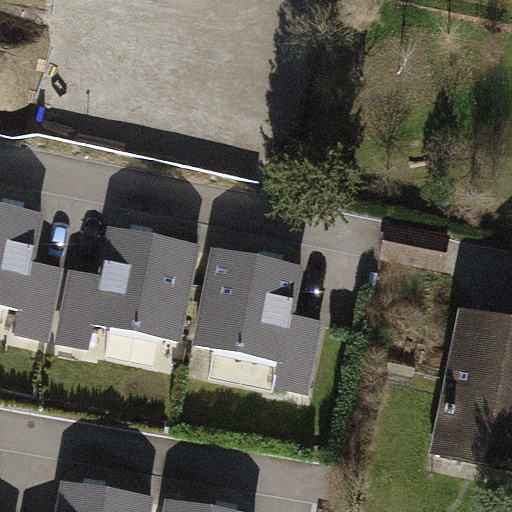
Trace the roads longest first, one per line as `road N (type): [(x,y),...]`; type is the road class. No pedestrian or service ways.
road 1 (unclassified): [(0,164),(372,237)]
road 2 (unclassified): [(0,429),(319,483)]
